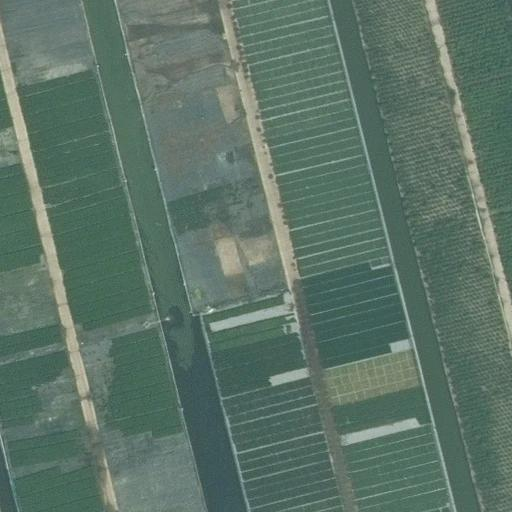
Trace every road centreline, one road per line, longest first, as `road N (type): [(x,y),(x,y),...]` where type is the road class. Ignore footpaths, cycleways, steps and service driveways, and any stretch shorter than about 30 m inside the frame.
road 1 (track): [(341,511),(216,0)]
road 2 (track): [(511,337),(426,0)]
